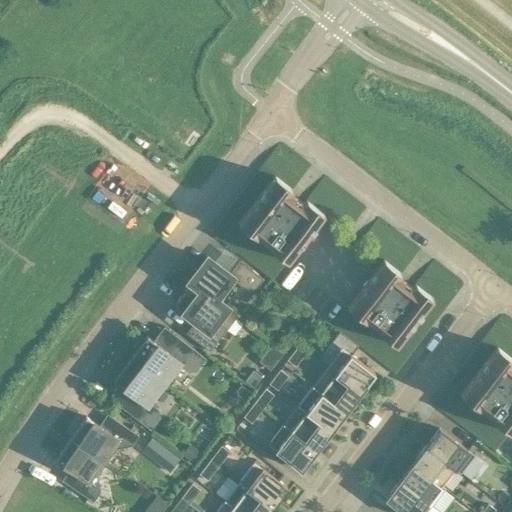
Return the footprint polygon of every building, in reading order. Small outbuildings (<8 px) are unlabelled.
[(305,203),(308,201),(307,200),(304,203),(291,192),(293,189),(292,188),(290,191),(274,179),(276,176),(275,175),(238,223),(239,224),(241,221),(257,233),(255,236),(256,237),(257,235),(271,246),(270,247),(288,261),(324,214),(323,213),(321,216),(305,203)] [(190,280),(225,306),(226,306),(224,304),(233,292),(246,302),(264,279),(239,260),(229,273),(207,257),(190,280)] [(402,273),(401,272),(399,275),(383,263),(385,260),(384,259),(347,307),(365,321),(366,319),(380,330),(379,331),(380,332),(382,329),(398,342),(396,344),(397,345),(433,297),(432,297),(430,299),(414,287),(417,284),(416,284),(413,286),(400,276),(402,273)] [(186,333),(210,351),(237,315),(225,306),(190,280),(192,282),(175,303),(196,319),(186,333)] [(342,348),(327,367),(360,393),(375,373),(353,356),(360,346),(341,332),(333,342),(342,348)] [(131,357),(165,383),(179,365),(188,372),(196,371),(206,358),(180,338),(169,352),(147,336),(144,339),(141,337),(133,347),(136,350),(131,357)] [(288,360),(296,366),(307,352),(299,345),(288,360)] [(511,362),(496,350),(498,347),(497,346),(461,394),(462,395),(464,392),(480,404),(478,407),(479,408),(480,406),(493,417),(492,419),(510,432),(511,430),(511,362)] [(415,350),(401,366),(412,375),(426,360),(415,350)] [(165,383),(131,357),(124,365),(121,363),(113,373),(116,376),(113,379),(135,396),(125,409),(151,429),(160,418),(159,410),(150,402),(165,383)] [(360,393),(327,367),(312,386),(346,412),(360,393)] [(270,384),(278,390),(289,376),(281,370),(270,384)] [(312,386),(298,405),(331,431),(346,412),(312,386)] [(266,388),(255,402),(263,409),(274,395),(266,388)] [(263,409),(255,402),(244,417),(253,423),(263,409)] [(298,405),(284,424),(316,450),(331,431),(298,405)] [(71,438),(107,462),(116,449),(132,446),(139,435),(113,418),(106,429),(86,416),(71,438)] [(316,450),(284,424),(269,444),(301,469),(316,450)] [(440,428),(426,446),(455,468),(461,473),(475,455),(440,428)] [(107,462),(71,438),(56,459),(76,473),(68,484),(94,501),(101,491),(98,475),(107,462)] [(222,446),(211,460),(219,466),(230,452),(222,446)] [(455,468),(426,446),(413,463),(441,485),(455,468)] [(219,466),(211,460),(200,474),(208,481),(219,466)] [(239,481),(272,507),(287,487),(254,462),(239,481)] [(413,463),(399,480),(432,505),(445,488),(441,485),(413,463)] [(426,511),(432,505),(399,480),(386,498),(403,511),(426,511)] [(239,481),(225,500),(239,511),(268,511),(272,507),(239,481)] [(182,498),(190,504),(190,503),(195,508),(199,503),(194,499),(201,490),(192,483),(182,498)] [(183,511),(190,504),(182,498),(171,511),(170,511),(183,511)] [(239,511),(225,500),(215,511),(239,511)]
